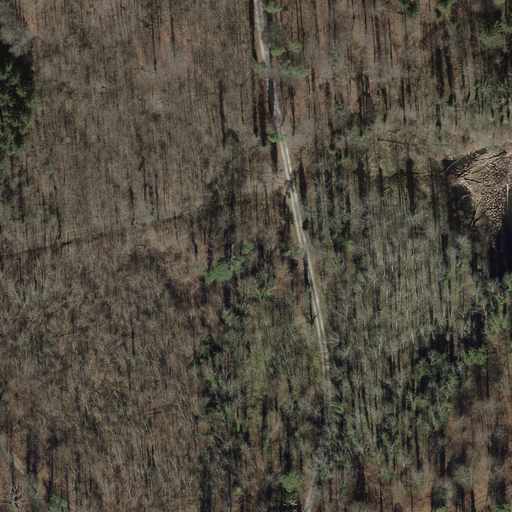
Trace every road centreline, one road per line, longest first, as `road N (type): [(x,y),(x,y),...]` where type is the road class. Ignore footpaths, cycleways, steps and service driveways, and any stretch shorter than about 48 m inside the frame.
road 1 (track): [(308,511),(328,380),(256,0)]
road 2 (track): [(0,251),(292,188)]
